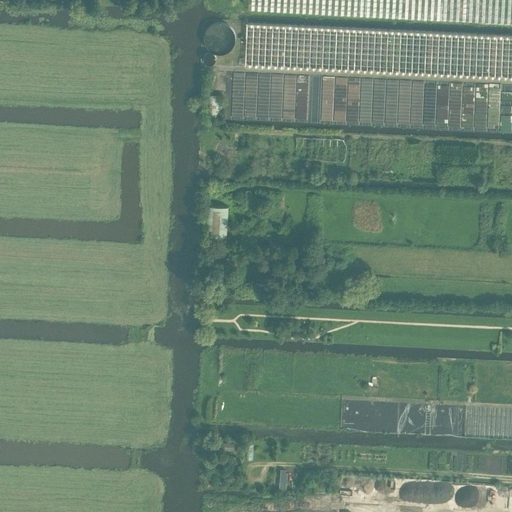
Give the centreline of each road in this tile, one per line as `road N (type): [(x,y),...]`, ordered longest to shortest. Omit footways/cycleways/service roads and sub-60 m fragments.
road 1 (track): [(511,283),(226,272),(220,248),(252,248)]
road 2 (track): [(511,328),(210,319)]
road 3 (track): [(233,320),(240,330),(312,337),(360,319)]
